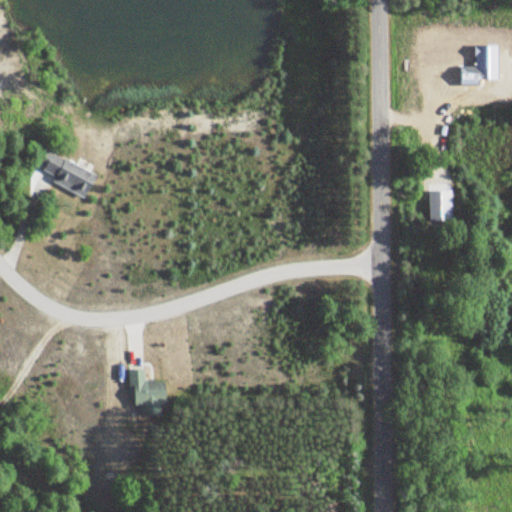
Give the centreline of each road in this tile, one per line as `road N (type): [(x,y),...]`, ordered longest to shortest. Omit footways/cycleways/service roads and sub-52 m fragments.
road 1 (residential): [(384,511),(377,0)]
road 2 (residential): [(381,262),(281,269),(165,309),(100,320),(56,307),(0,265)]
road 3 (track): [(382,313),(511,310)]
